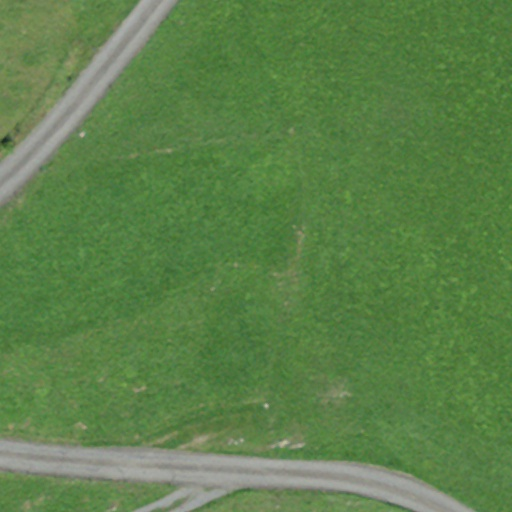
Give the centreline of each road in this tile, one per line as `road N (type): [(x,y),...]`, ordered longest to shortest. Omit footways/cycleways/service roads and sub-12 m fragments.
road 1 (unclassified): [(444,511),(411,494),(346,478),(0,453)]
road 2 (unclassified): [(0,188),(57,130),(159,0)]
